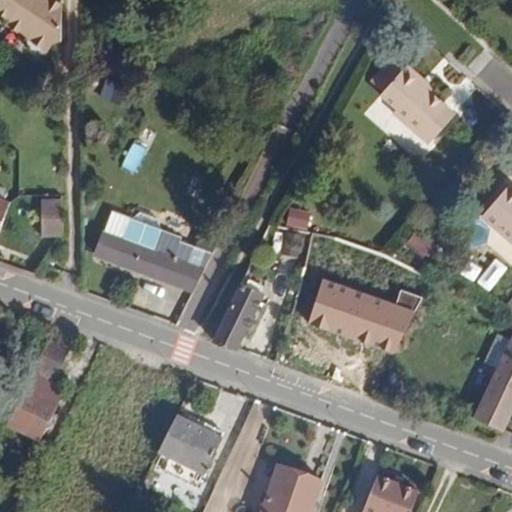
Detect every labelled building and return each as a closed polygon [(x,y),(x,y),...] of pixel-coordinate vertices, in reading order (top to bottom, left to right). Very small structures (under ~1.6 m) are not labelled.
[(57,45),(55,7),(44,0),(0,0),(0,23),(2,25),(0,27),(0,30),(21,43),(22,54),(34,61),(43,59),(48,49),(57,45)] [(460,121),(436,99),(424,90),(428,85),(411,71),(407,76),(387,99),(384,102),(401,116),(397,121),(434,151),(460,121)] [(439,96),(428,85),(424,90),(436,99),(439,96)] [(511,197),(489,224),(511,243),(511,197)] [(58,238),(58,206),(39,207),(40,238),(58,238)] [(192,296),(211,257),(213,252),(170,236),(166,223),(149,217),(137,224),(120,217),(118,222),(102,259),(192,296)] [(309,240),(312,226),(287,221),(284,235),(309,240)] [(327,278),(336,255),(341,256),(344,246),(312,240),(303,271),(327,278)] [(348,319),(357,288),(327,278),(303,271),(294,302),(348,319)] [(241,281),(216,338),(243,350),(267,292),(241,281)] [(38,444),(60,396),(48,391),(67,351),(50,346),(9,431),(38,444)] [(511,442),(511,362),(481,428),(511,442)] [(198,472),(212,441),(172,422),(156,452),(198,472)] [(252,511),(274,469),(262,464),(243,504),(229,498),(222,511),(252,511)] [(310,511),(320,493),(280,473),(260,511),(310,511)] [(412,511),(416,506),(376,489),(365,511),(412,511)]
